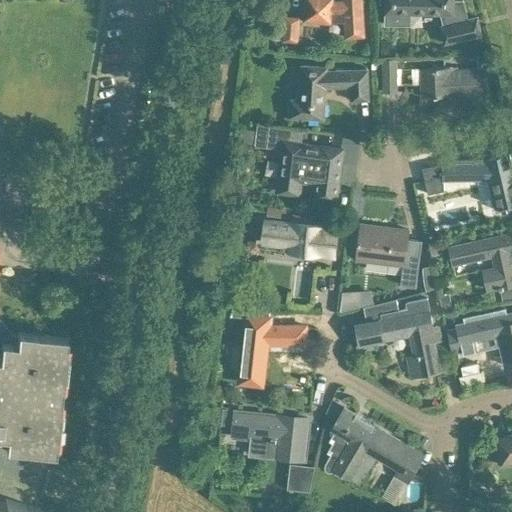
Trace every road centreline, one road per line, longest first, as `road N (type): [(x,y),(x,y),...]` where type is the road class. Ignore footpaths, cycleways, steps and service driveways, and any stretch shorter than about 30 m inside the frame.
road 1 (residential): [(443,428),(341,380),(329,359),(329,323)]
road 2 (residential): [(386,177),(408,146),(511,124)]
